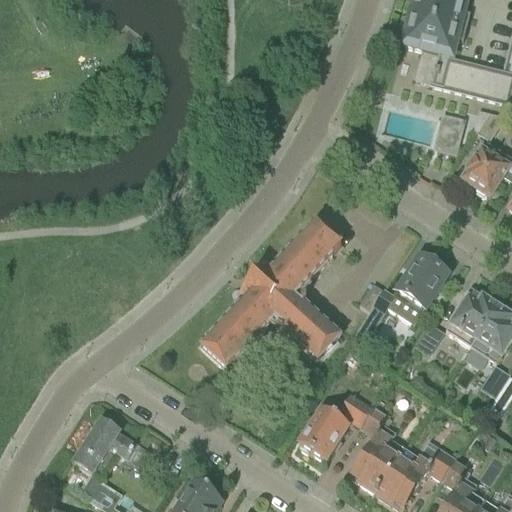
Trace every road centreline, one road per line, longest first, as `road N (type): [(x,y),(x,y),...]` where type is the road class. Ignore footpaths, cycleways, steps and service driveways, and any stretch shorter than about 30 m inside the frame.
road 1 (residential): [(89,372),(202,278),(277,188),(302,144)]
road 2 (residential): [(304,511),(89,372)]
road 3 (residential): [(511,277),(302,144)]
road 4 (residential): [(3,511),(32,448),(89,372)]
road 5 (residential): [(302,144),(369,0)]
